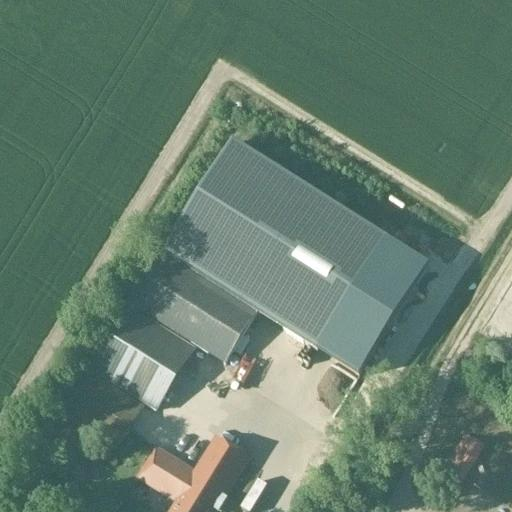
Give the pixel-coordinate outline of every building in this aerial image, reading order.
[(234,146),(161,260),(255,320),(258,317),(317,354),(387,244),(234,146)] [(161,260),(130,309),(225,369),(255,320),(161,260)] [(155,415),(193,354),(128,312),(89,373),(155,415)] [(118,453),(144,410),(88,375),(61,418),(118,453)] [(451,503),(484,449),(464,437),(431,491),(451,503)] [(218,511),(250,461),(216,440),(194,475),(155,451),(137,481),(175,505),(171,511),(218,511)]
